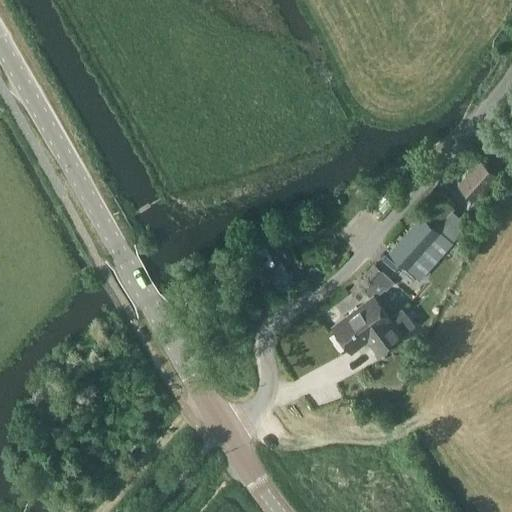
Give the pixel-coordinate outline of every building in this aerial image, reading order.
[(459,203),(438,184),(425,198),(446,217),(459,203)] [(439,233),(418,214),(386,249),(407,269),(439,233)] [(281,261),(266,270),(280,293),(295,284),(281,261)] [(372,262),(359,277),(368,285),(381,270),(372,262)] [(373,292),(329,325),(347,350),(364,336),(377,353),(403,333),(373,292)]
